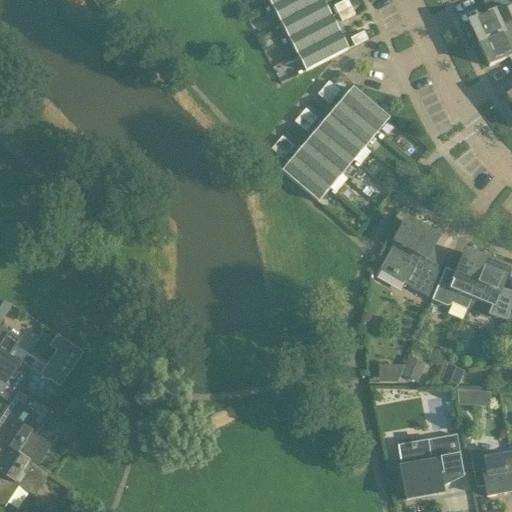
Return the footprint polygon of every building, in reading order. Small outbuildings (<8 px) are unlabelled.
[(266,0),(272,9),(289,0),(266,0)] [(289,0),(272,9),(280,25),(319,5),(315,0),(289,0)] [(337,15),(350,8),(346,0),(333,7),(337,15)] [(511,5),(511,4),(510,0),(492,0),(483,4),(488,15),(468,25),(478,46),(511,30),(511,25),(504,9),(511,5)] [(280,25),(288,41),(327,21),(319,5),(280,25)] [(350,8),(337,15),(340,22),(354,15),(350,8)] [(288,41),(297,57),(335,37),(327,21),(288,41)] [(511,30),(478,46),(488,68),(508,59),(511,65),(511,30)] [(349,39),(353,47),(366,40),(363,32),(349,39)] [(335,37),(297,57),(305,73),(347,51),(347,50),(343,52),(335,37)] [(322,89),(333,99),(339,92),(327,83),(322,89)] [(328,105),(333,99),(322,89),(316,96),(328,105)] [(343,106),(376,135),(388,121),(352,90),(351,91),(354,93),(343,106)] [(365,149),(376,135),(343,106),(331,120),(365,149)] [(299,117),(310,126),(316,120),(304,110),(299,117)] [(305,133),(310,126),(299,117),(293,123),(305,133)] [(353,162),(365,149),(331,120),(319,134),(353,162)] [(341,176),(353,162),(319,134),(308,148),(341,176)] [(276,144),(287,153),(292,147),(281,138),(276,144)] [(282,160),(287,153),(276,144),(270,150),(282,160)] [(329,190),(341,176),(308,148),(296,162),(329,190)] [(317,204),(329,190),(296,162),(285,175),(282,172),(281,173),(317,204)] [(404,286),(427,299),(444,258),(426,240),(427,237),(405,225),(380,268),(406,283),(404,286)] [(471,300),(486,263),(464,254),(455,275),(444,270),(431,302),(446,308),(450,307),(451,305),(466,312),(471,300)] [(505,322),(511,300),(511,296),(500,293),(508,272),(486,263),(471,300),(492,309),(489,317),(505,322)] [(0,323),(11,307),(4,302),(0,307),(0,323)] [(16,390),(17,391),(31,369),(9,355),(19,339),(0,326),(0,397),(7,403),(8,403),(16,390)] [(59,388),(64,381),(52,372),(47,380),(59,388)] [(0,414),(0,442),(37,467),(51,445),(34,434),(49,412),(17,391),(16,390),(8,403),(7,403),(0,414)] [(463,478),(456,437),(425,442),(426,445),(397,451),(406,501),(431,497),(430,493),(463,478)] [(0,442),(0,505),(4,509),(19,487),(34,497),(49,474),(37,467),(0,442)] [(511,493),(511,469),(509,456),(471,452),(470,452),(469,452),(476,489),(484,487),(486,499),(511,493)]
